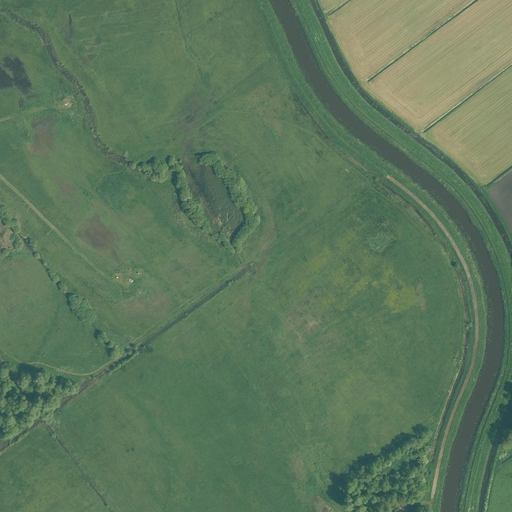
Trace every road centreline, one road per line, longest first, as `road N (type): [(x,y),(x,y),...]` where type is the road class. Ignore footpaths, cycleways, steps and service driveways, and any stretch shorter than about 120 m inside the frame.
road 1 (track): [(511,313),(494,247),(474,212),(454,185),(361,112),(324,61),(297,0)]
road 2 (track): [(466,511),(503,384),(511,316)]
